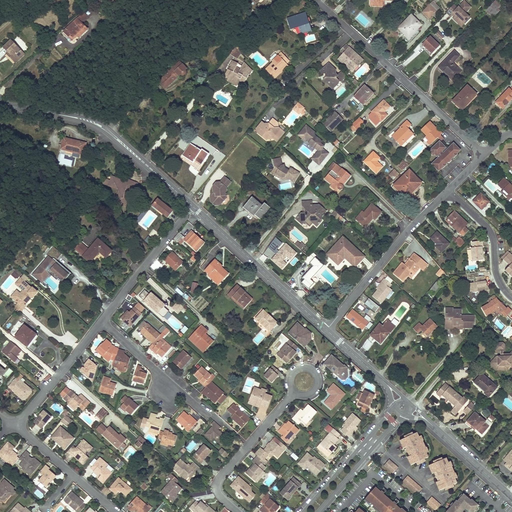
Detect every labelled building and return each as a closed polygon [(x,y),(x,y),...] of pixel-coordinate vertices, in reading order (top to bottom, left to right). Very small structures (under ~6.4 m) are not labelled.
[(422,13),(425,16),(429,19),(432,15),(436,11),(439,8),(433,2),(422,13)] [(472,9),(465,3),(459,10),(453,5),(446,13),(452,18),(456,14),(459,17),(455,21),(459,25),(462,21),(467,26),(472,20),(466,15),(472,9)] [(486,10),(488,12),(490,14),(497,7),(493,3),(486,10)] [(84,12),(78,17),(80,19),(79,20),(81,22),(88,16),(84,12)] [(299,26),(300,30),(301,34),(310,31),(305,14),(288,19),(291,28),(299,26)] [(401,31),(414,18),(411,15),(398,29),(401,31)] [(77,35),(78,36),(79,37),(88,29),(81,22),(79,20),(80,19),(78,17),(64,31),(68,37),(71,34),(74,39),(77,35)] [(401,31),(403,33),(408,38),(421,25),(414,18),(401,31)] [(62,33),(71,42),(74,39),(71,34),(68,37),(64,31),(62,33)] [(438,31),(435,34),(441,40),(444,37),(438,31)] [(192,45),(194,47),(196,50),(208,40),(204,35),(192,45)] [(429,37),(426,41),(422,44),(432,54),(439,46),(429,37)] [(7,53),(11,58),(16,63),(24,55),(11,41),(5,47),(9,51),(7,53)] [(356,54),(346,44),(340,50),(344,53),(338,59),(350,70),(353,68),(355,69),(357,67),(358,67),(360,66),(359,65),(361,62),(357,58),(355,60),(353,57),(356,54)] [(239,45),(235,48),(241,54),(244,49),(239,45)] [(231,53),(237,58),(241,54),(235,48),(231,53)] [(452,80),(457,76),(461,72),(452,63),(459,56),(454,52),(439,68),(452,80)] [(272,62),(273,62),(273,63),(266,70),(274,78),(288,65),(286,63),(289,61),(281,53),(272,62)] [(363,60),(356,54),(353,57),(355,60),(357,58),(361,62),(363,60)] [(229,69),(228,68),(225,73),(230,75),(228,78),(238,83),(240,80),(244,83),(249,74),(237,67),(239,64),(233,60),(230,66),(231,66),(229,69)] [(335,70),(328,63),(320,72),(322,74),(323,74),(326,74),(326,78),(323,80),(323,84),(326,84),(330,84),(332,87),(337,82),(341,82),(342,81),(337,76),(335,74),(335,70)] [(183,75),(184,75),(184,74),(185,73),(185,72),(185,71),(185,70),(186,69),(182,64),(175,71),(173,68),(159,81),(165,88),(174,80),(173,78),(177,74),(179,76),(180,74),(181,75),(182,75),(183,75)] [(346,76),(341,71),(337,76),(342,81),(346,76)] [(330,84),(326,84),(332,90),(341,82),(337,82),(332,87),(330,84)] [(285,89),(279,83),(274,87),(280,93),(285,89)] [(368,88),(365,85),(352,98),(361,106),(374,92),(369,87),(368,88)] [(453,102),(457,106),(462,110),(476,95),(467,86),(453,102)] [(511,98),(511,88),(510,90),(509,89),(496,103),(502,109),(511,98)] [(463,112),(478,96),(476,95),(462,110),(463,112)] [(387,115),(385,113),(383,111),(385,110),(385,111),(390,107),(384,101),(372,112),(376,116),(372,120),(371,120),(376,125),(381,121),(387,115)] [(306,110),(304,108),(298,103),(296,107),(298,109),(296,112),(299,114),(301,112),(303,115),(305,112),(304,112),(306,110)] [(335,113),(323,124),(331,132),(342,121),(335,113)] [(356,130),(364,122),(359,118),(352,125),(356,130)] [(265,125),(261,122),(256,128),(259,131),(258,133),(266,140),(267,139),(273,138),(276,135),(280,138),(284,133),(278,128),(278,124),(273,120),(268,124),(269,127),(267,127),(265,125)] [(401,128),(397,132),(392,136),(401,145),(403,142),(404,143),(413,134),(407,128),(411,125),(407,121),(400,127),(401,128)] [(421,130),(424,133),(427,136),(425,137),(429,141),(431,144),(440,135),(435,129),(435,128),(429,122),(421,130)] [(315,132),(306,126),(298,135),(305,141),(306,140),(310,142),(311,140),(315,144),(314,145),(315,147),(315,149),(318,152),(311,160),(319,166),(328,155),(324,151),(324,152),(322,150),(323,149),(322,146),(320,144),(322,142),(314,136),(315,132)] [(73,152),(78,153),(82,155),(84,147),(85,148),(86,144),(81,143),(76,142),(76,141),(63,138),(61,149),(66,151),(66,149),(73,151),(73,152)] [(451,157),(451,156),(455,153),(456,154),(460,151),(453,143),(442,153),(441,152),(445,148),(439,141),(430,150),(430,151),(434,155),(436,157),(437,156),(438,158),(431,164),(438,172),(441,168),(440,167),(444,163),(444,164),(446,162),(447,163),(448,163),(450,161),(450,159),(450,158),(451,157)] [(194,161),(198,163),(201,166),(209,154),(202,149),(201,151),(191,144),(182,156),(193,163),(194,161)] [(375,162),(377,160),(379,158),(373,152),(364,162),(376,173),(382,167),(378,163),(377,164),(375,162)] [(280,158),(272,159),(274,167),(271,172),(275,175),(276,174),(281,177),(285,177),(288,179),(294,182),(300,173),(290,167),(288,170),(285,168),(284,165),(282,165),(280,158)] [(339,190),(340,190),(341,190),(342,190),(343,189),(343,188),(343,187),(343,186),(342,185),(341,184),(343,182),(344,184),(351,176),(342,169),(333,163),(329,168),(331,171),(325,179),(331,185),(330,187),(335,190),(336,188),(338,189),(338,190),(339,190)] [(389,175),(391,177),(393,180),(399,175),(394,170),(389,175)] [(406,198),(408,196),(410,195),(409,194),(421,182),(410,171),(394,186),(406,198)] [(130,192),(132,188),(134,183),(126,180),(124,185),(120,183),(121,180),(112,177),(110,182),(107,180),(105,185),(120,191),(116,201),(124,204),(127,196),(125,196),(127,191),(130,192)] [(215,196),(210,196),(211,202),(214,205),(220,205),(220,201),(223,200),(225,199),(225,194),(226,192),(226,188),(230,183),(225,178),(221,183),(216,183),(212,187),(213,193),(215,193),(215,196)] [(509,201),(511,203),(511,204),(511,185),(504,178),(498,184),(504,190),(502,192),(510,200),(509,201)] [(481,193),(477,198),(473,202),(482,210),(490,202),(481,193)] [(243,208),(246,210),(248,212),(250,210),(255,215),(259,219),(269,207),(265,203),(263,206),(253,198),(251,201),(250,200),(243,208)] [(160,211),(164,214),(166,215),(167,213),(170,216),(173,211),(158,199),(154,204),(161,210),(160,211)] [(312,206),(311,202),(302,203),(302,207),(304,208),(305,208),(305,214),(302,214),(301,214),(298,217),(305,223),(310,227),(313,224),(317,227),(322,221),(320,219),(326,212),(318,205),(312,206)] [(365,228),(369,223),(373,219),(375,220),(381,212),(371,204),(364,213),(358,221),(365,228)] [(341,216),(335,211),(331,214),(338,220),(339,218),(341,216)] [(146,214),(143,212),(137,220),(139,222),(146,214)] [(362,212),(356,220),(358,221),(364,213),(362,212)] [(454,212),(448,218),(446,221),(453,226),(463,236),(468,231),(464,227),(467,224),(454,212)] [(305,223),(298,217),(296,219),(303,225),(305,223)] [(196,251),(200,247),(204,243),(192,231),(184,239),(196,251)] [(178,242),(180,239),(183,237),(179,233),(174,239),(175,239),(178,242)] [(436,244),(436,243),(438,244),(435,247),(441,252),(449,244),(437,233),(431,239),(436,244)] [(282,244),(276,238),(273,241),(280,246),(282,244)] [(327,255),(333,260),(338,265),(345,258),(355,267),(364,257),(343,238),(327,255)] [(459,238),(457,240),(455,243),(459,247),(464,242),(459,238)] [(80,242),(78,245),(75,249),(83,256),(90,263),(99,252),(106,258),(112,252),(98,239),(88,250),(86,248),(86,247),(80,242)] [(482,240),(472,242),(472,248),(470,248),(472,261),(483,260),(482,247),(483,247),(482,240)] [(280,246),(273,241),(268,248),(277,255),(278,254),(275,252),(277,250),(280,246)] [(296,253),(286,244),(280,252),(277,250),(275,252),(278,254),(277,255),(272,260),(283,269),(287,265),(283,261),(287,256),(291,260),(296,253)] [(47,256),(32,273),(38,279),(43,274),(41,272),(46,266),(58,277),(56,278),(61,282),(67,275),(70,273),(65,269),(59,263),(58,265),(54,262),(55,260),(61,254),(52,246),(45,254),(47,256)] [(501,257),(503,259),(510,253),(508,250),(501,257)] [(181,259),(181,260),(180,260),(177,257),(177,256),(172,252),(165,260),(176,271),(184,262),(181,259)] [(511,254),(510,253),(503,259),(510,265),(505,270),(511,277),(511,254)] [(314,258),(310,254),(304,260),(309,264),(309,263),(313,266),(302,278),(304,280),(302,282),(309,289),(314,283),(311,279),(323,265),(314,257),(314,258)] [(403,264),(395,274),(403,281),(411,272),(415,275),(420,269),(423,271),(428,266),(414,255),(409,260),(410,261),(406,266),(403,264)] [(222,276),(223,277),(224,278),(228,274),(224,270),(223,271),(220,269),(222,266),(215,260),(206,270),(210,274),(211,273),(218,280),(222,276)] [(395,274),(403,264),(402,263),(393,273),(395,274)] [(43,274),(38,279),(41,281),(48,273),(55,280),(56,278),(58,277),(46,266),(41,272),(43,274)] [(434,278),(437,280),(442,273),(439,271),(434,278)] [(209,276),(218,284),(224,278),(223,277),(222,276),(218,280),(211,273),(210,274),(209,276)] [(484,276),(473,278),(474,283),(467,284),(468,292),(473,291),(473,292),(478,292),(478,296),(489,295),(489,290),(487,286),(486,286),(485,281),(484,276)] [(33,297),(37,292),(32,288),(32,289),(25,282),(21,279),(16,284),(19,287),(10,298),(15,303),(21,309),(23,307),(26,303),(29,300),(30,299),(32,297),(33,297)] [(378,290),(372,296),(381,304),(392,290),(389,288),(391,285),(384,279),(381,282),(383,283),(378,290)] [(434,293),(441,284),(440,283),(437,281),(430,289),(434,293)] [(228,295),(230,297),(233,298),(234,297),(245,308),(252,300),(237,285),(228,295)] [(177,288),(175,290),(181,296),(183,294),(177,288)] [(139,297),(159,314),(163,318),(168,312),(159,304),(145,291),(139,297)] [(489,304),(481,308),(486,316),(496,310),(500,315),(502,314),(505,318),(511,312),(507,308),(506,309),(497,300),(494,296),(487,300),(489,304)] [(368,308),(369,309),(370,310),(371,309),(372,310),(375,312),(380,307),(369,298),(364,304),(365,304),(369,307),(368,308)] [(19,312),(21,309),(15,303),(12,306),(19,312)] [(182,308),(177,303),(172,308),(177,313),(182,308)] [(366,314),(369,310),(360,304),(357,308),(366,314)] [(125,315),(123,317),(121,319),(124,322),(125,321),(126,321),(125,323),(127,324),(128,323),(130,325),(141,314),(134,308),(129,313),(129,312),(125,315)] [(462,309),(453,309),(453,313),(446,313),(446,329),(453,329),(453,326),(463,326),(463,328),(473,328),(473,324),(475,324),(475,315),(462,315),(462,309)] [(270,332),(274,328),(278,323),(264,310),(255,319),(270,332)] [(352,310),(349,314),(347,317),(362,329),(368,322),(352,310)] [(414,329),(416,331),(418,333),(422,330),(427,336),(436,327),(430,320),(422,327),(419,324),(414,329)] [(144,321),(138,328),(141,331),(148,324),(144,321)] [(373,340),(375,341),(376,342),(376,341),(380,344),(389,332),(390,333),(395,327),(387,321),(382,327),(379,324),(371,335),(375,338),(373,340)] [(20,322),(14,327),(17,331),(23,326),(20,322)] [(301,327),(297,323),(288,334),(301,345),(304,343),(305,344),(309,340),(308,333),(304,330),(303,331),(299,328),(301,327)] [(153,343),(159,336),(160,336),(148,324),(141,331),(146,336),(147,335),(148,336),(147,338),(153,343)] [(27,347),(31,341),(36,335),(24,326),(14,337),(27,347)] [(206,336),(206,337),(204,335),(207,332),(201,326),(192,336),(195,339),(193,341),(201,348),(203,347),(206,349),(213,342),(206,336)] [(282,333),(279,337),(284,342),(288,339),(282,333)] [(160,336),(159,336),(153,343),(149,347),(152,350),(153,349),(162,358),(169,350),(171,348),(166,343),(164,345),(160,341),(162,339),(165,336),(162,334),(160,336)] [(28,348),(37,336),(36,335),(31,341),(27,347),(28,348)] [(189,339),(203,352),(206,349),(203,347),(201,348),(193,341),(195,339),(192,336),(189,339)] [(361,346),(367,351),(373,344),(368,339),(361,346)] [(118,350),(116,349),(115,348),(115,347),(111,346),(110,345),(110,344),(106,340),(102,344),(101,344),(97,349),(104,355),(102,357),(108,362),(111,360),(111,359),(115,360),(118,350)] [(293,350),(296,347),(289,341),(277,355),(285,363),(295,352),(293,350)] [(502,342),(494,342),(495,350),(499,350),(502,350),(504,350),(504,344),(502,342)] [(3,353),(9,357),(15,362),(18,358),(16,357),(21,351),(11,343),(3,353)] [(121,351),(118,350),(115,360),(113,364),(117,365),(116,367),(122,373),(126,372),(127,369),(126,367),(126,366),(128,366),(130,359),(121,351)] [(183,351),(180,356),(176,360),(176,359),(173,362),(180,369),(190,358),(183,351)] [(489,363),(493,366),(496,363),(498,365),(503,365),(510,365),(511,366),(511,354),(511,356),(509,356),(509,354),(502,354),(502,356),(499,356),(495,356),(489,363)] [(343,367),(331,356),(323,364),(333,373),(334,371),(337,374),(337,376),(341,380),(347,375),(346,373),(341,368),(343,367)] [(84,365),(85,365),(86,366),(85,368),(83,367),(80,370),(92,382),(97,366),(89,359),(84,365)] [(143,384),(145,379),(147,374),(144,373),(145,372),(138,366),(133,381),(143,384)] [(206,388),(211,382),(212,382),(215,378),(211,374),(210,375),(201,367),(195,375),(199,379),(204,384),(203,385),(206,388)] [(278,377),(280,373),(273,367),(264,378),(271,384),(277,376),(278,377)] [(474,382),(480,387),(485,392),(484,393),(488,396),(496,387),(481,374),(474,382)] [(116,385),(113,384),(109,383),(110,379),(104,377),(99,391),(113,396),(116,385)] [(18,382),(15,380),(8,387),(11,390),(12,389),(13,390),(13,392),(13,393),(22,400),(25,400),(31,393),(30,390),(19,380),(18,382)] [(223,394),(211,382),(206,388),(201,392),(205,396),(207,394),(211,398),(210,399),(215,403),(217,401),(220,403),(226,397),(224,396),(223,394)] [(344,394),(333,384),(326,391),(331,395),(324,403),(328,407),(331,403),(334,405),(344,394)] [(462,398),(445,384),(436,394),(441,398),(443,396),(448,401),(450,399),(452,401),(450,402),(455,406),(454,409),(458,412),(468,400),(463,397),(462,398)] [(64,398),(69,391),(65,387),(59,393),(64,398)] [(260,392),(254,390),(249,401),(256,404),(255,407),(260,408),(260,406),(267,409),(272,397),(265,395),(266,392),(261,390),(261,391),(260,392)] [(374,395),(364,390),(357,405),(366,410),(374,395)] [(64,398),(63,398),(69,403),(76,409),(78,407),(82,410),(89,403),(87,401),(80,395),(78,398),(70,391),(69,391),(64,398)] [(125,409),(131,415),(138,407),(128,398),(127,399),(124,396),(121,400),(124,403),(119,409),(123,412),(125,409)] [(463,411),(467,414),(474,406),(470,402),(463,411)] [(242,413),(240,411),(238,409),(239,409),(234,404),(228,411),(233,415),(231,417),(242,428),(250,420),(248,418),(250,416),(244,411),(242,413)] [(297,413),(292,419),(298,424),(300,421),(304,425),(316,412),(308,405),(303,411),(299,415),(297,413)] [(107,413),(105,411),(102,409),(98,413),(103,418),(107,413)] [(33,422),(41,429),(47,422),(45,420),(49,416),(43,410),(33,422)] [(191,429),(194,426),(197,422),(193,420),(192,421),(187,416),(183,412),(176,420),(186,429),(188,426),(191,429)] [(486,422),(474,412),(466,423),(471,427),(473,425),(476,428),(475,429),(482,435),(489,426),(485,423),(486,422)] [(360,420),(351,413),(341,425),(343,427),(340,430),(349,438),(352,434),(350,432),(355,427),(360,420)] [(69,418),(66,415),(61,421),(67,426),(72,421),(69,418)] [(143,418),(140,427),(144,428),(142,432),(145,434),(148,431),(159,434),(160,432),(160,431),(164,420),(160,419),(159,421),(155,420),(155,419),(150,417),(149,420),(143,418)] [(220,427),(213,421),(210,424),(212,426),(204,435),(210,441),(213,438),(218,442),(224,436),(217,430),(220,427)] [(298,430),(289,422),(288,422),(286,425),(283,428),(282,427),(278,432),(283,436),(281,438),(285,442),(293,433),(294,435),(298,430)] [(103,425),(97,431),(117,450),(126,441),(122,437),(121,438),(118,436),(109,428),(108,429),(103,425)] [(70,436),(60,427),(51,438),(62,447),(64,446),(65,445),(67,447),(71,442),(67,438),(70,436)] [(336,438),(339,434),(333,429),(319,445),(320,446),(329,454),(332,449),(330,448),(333,445),(338,440),(336,438)] [(160,431),(160,432),(159,434),(158,438),(162,440),(161,442),(168,445),(174,446),(177,436),(172,435),(172,433),(168,432),(168,431),(165,430),(164,433),(160,431)] [(418,437),(416,433),(412,435),(411,433),(403,436),(404,438),(399,441),(402,449),(404,448),(408,446),(409,448),(409,449),(408,449),(408,450),(408,451),(411,456),(408,457),(406,457),(410,466),(416,463),(416,465),(425,461),(424,459),(428,457),(426,453),(424,450),(425,447),(422,441),(420,440),(418,437)] [(143,446),(147,441),(140,435),(136,440),(137,441),(134,445),(138,448),(141,445),(143,446)] [(257,456),(263,461),(270,452),(277,458),(284,451),(278,446),(272,440),(263,451),(260,448),(255,454),(257,456)] [(11,463),(14,465),(20,458),(17,456),(18,454),(12,450),(15,447),(8,441),(0,450),(0,455),(10,464),(11,463)] [(77,457),(75,459),(80,463),(85,463),(88,459),(85,456),(85,453),(86,451),(88,453),(92,449),(83,441),(76,449),(75,449),(70,455),(73,458),(74,457),(75,455),(77,457)] [(210,451),(203,445),(192,456),(201,463),(203,461),(202,460),(210,451)] [(333,450),(336,447),(333,445),(330,448),(332,449),(329,454),(320,446),(318,449),(328,457),(330,454),(333,450)] [(228,454),(222,448),(219,451),(225,457),(228,454)] [(30,454),(26,451),(20,458),(19,459),(22,462),(19,465),(22,468),(23,466),(32,474),(41,464),(35,458),(32,461),(30,460),(31,458),(28,456),(30,454)] [(316,461),(306,453),(297,464),(304,470),(306,468),(315,476),(325,465),(318,459),(316,461)] [(262,465),(265,462),(263,461),(257,456),(252,462),(253,464),(255,465),(250,470),(248,469),(245,473),(253,481),(262,471),(265,467),(262,465)] [(107,464),(100,458),(91,468),(94,471),(94,470),(99,474),(100,473),(101,474),(99,477),(99,480),(103,483),(112,473),(105,467),(107,464)] [(449,466),(447,462),(446,458),(442,460),(441,458),(432,461),(433,464),(428,466),(431,474),(433,473),(437,472),(438,474),(437,474),(437,475),(437,476),(437,477),(439,481),(437,482),(435,483),(438,491),(444,489),(445,491),(453,487),(452,485),(456,483),(454,479),(453,475),(454,473),(451,467),(449,466)] [(196,471),(190,465),(188,467),(186,465),(179,460),(172,468),(179,474),(185,480),(187,477),(192,471),(194,473),(196,471)] [(397,467),(388,460),(383,466),(392,473),(397,467)] [(199,467),(193,462),(190,465),(196,471),(199,467)] [(49,468),(46,465),(39,472),(43,476),(38,481),(46,488),(56,476),(48,469),(49,468)] [(21,469),(30,476),(32,474),(23,466),(22,468),(21,469)] [(255,482),(264,473),(262,471),(253,481),(255,482)] [(175,484),(178,481),(170,474),(168,477),(171,480),(160,492),(169,500),(175,493),(176,494),(181,489),(175,484)] [(422,488),(407,476),(402,482),(416,495),(422,488)] [(132,489),(118,477),(108,488),(116,494),(119,490),(120,491),(126,496),(132,489)] [(247,484),(238,477),(235,480),(235,484),(232,488),(240,495),(242,495),(244,495),(244,496),(244,498),(249,502),(252,497),(251,496),(251,492),(251,488),(248,488),(246,486),(247,484)] [(293,478),(279,494),(287,501),(290,497),(290,496),(297,488),(298,488),(301,485),(293,478)] [(14,488),(4,480),(1,484),(4,486),(1,489),(0,487),(0,499),(2,500),(6,499),(8,497),(9,498),(13,493),(11,492),(13,490),(14,488)] [(380,492),(374,487),(364,499),(371,504),(377,510),(379,511),(397,511),(400,510),(395,505),(397,502),(394,500),(392,502),(382,494),(385,492),(382,489),(380,492)] [(71,492),(63,501),(76,511),(80,511),(85,506),(82,503),(83,502),(71,492)] [(171,502),(177,496),(176,494),(175,493),(169,500),(171,502)] [(271,498),(267,494),(265,495),(260,502),(264,505),(260,511),(272,511),(274,511),(275,511),(279,507),(270,499),(271,498)] [(470,501),(463,495),(457,502),(456,501),(446,511),(459,511),(462,509),(462,507),(465,506),(465,508),(469,511),(472,511),(478,506),(471,500),(470,501)] [(137,497),(127,508),(131,511),(133,511),(135,511),(136,511),(148,511),(150,511),(146,508),(148,506),(137,497)] [(440,505),(431,497),(426,503),(435,511),(440,505)] [(198,504),(195,501),(189,508),(192,511),(194,509),(196,511),(214,511),(208,507),(207,508),(204,505),(200,502),(198,504)] [(27,511),(24,508),(18,503),(10,511),(27,511)]
